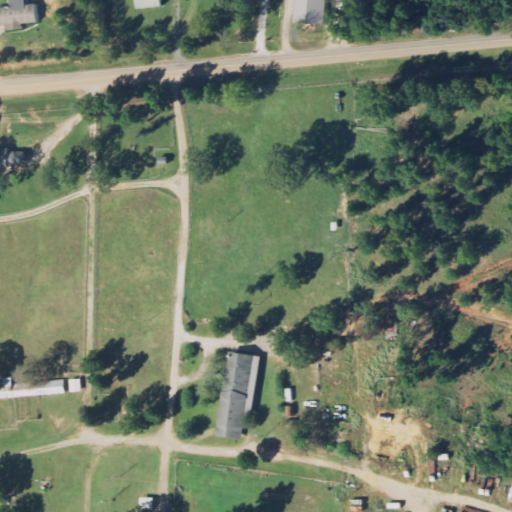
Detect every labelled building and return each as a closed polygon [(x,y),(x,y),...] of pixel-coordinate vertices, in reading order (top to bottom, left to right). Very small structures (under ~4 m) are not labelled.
[(39,23),(39,5),(28,6),(27,0),(11,0),(12,8),(0,7),(0,27),(9,27),(10,31),(24,30),(24,24),(39,23)] [(137,0),(138,9),(164,7),(163,0),(137,0)] [(298,0),(297,25),(328,26),(329,0),(298,0)] [(13,149),(0,148),(0,166),(26,167),(27,153),(13,152),(13,149)] [(263,357),(231,352),(218,436),(241,439),(245,412),(254,413),(263,357)] [(68,395),(67,381),(15,383),(14,378),(0,378),(0,385),(1,398),(68,395)] [(72,380),(73,393),(85,392),(83,379),(72,380)] [(155,509),(155,499),(143,499),(142,509),(155,509)]
